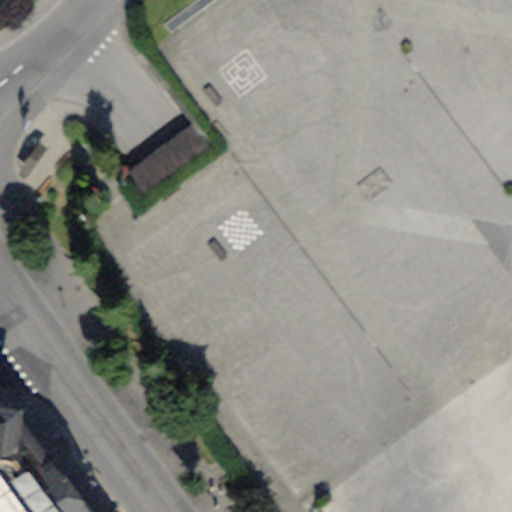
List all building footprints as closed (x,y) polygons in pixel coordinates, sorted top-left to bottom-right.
[(450,0),(479,40),(511,16),(511,0),(343,0),(349,8),(359,0),(450,0)] [(205,338),(259,302),(203,218),(149,254),(205,338)] [(221,352),(264,405),(299,378),(256,324),(221,352)] [(511,511),(511,362),(511,363),(455,357),(446,450),(452,459),(496,464),(490,511),(511,511)] [(0,511),(65,511),(0,424),(0,511)]
